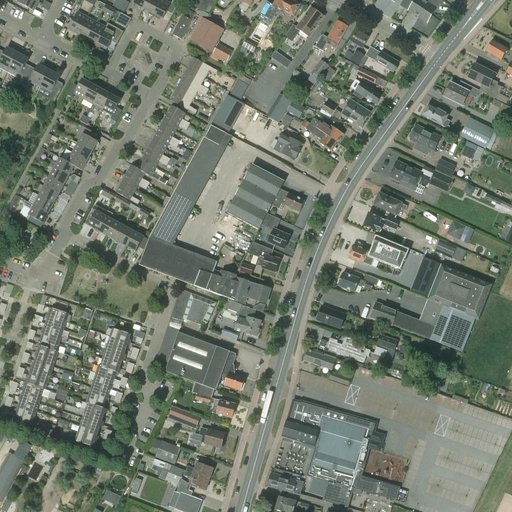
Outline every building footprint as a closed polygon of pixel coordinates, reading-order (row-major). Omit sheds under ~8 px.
[(39,2),(35,0),(18,0),(17,3),(34,12),(39,2)] [(114,0),(116,1),(113,6),(124,13),(129,4),(122,0),(114,0)] [(138,10),(142,12),(148,0),(136,0),(134,5),(139,7),(138,10)] [(160,0),(148,0),(142,12),(143,12),(144,10),(149,12),(147,15),(152,17),(160,0)] [(171,4),(162,0),(160,0),(152,17),(156,19),(158,17),(168,22),(178,4),(179,4),(181,0),(175,0),(174,2),(173,1),(171,4)] [(209,15),(215,3),(208,0),(199,0),(196,8),(209,15)] [(276,0),(273,6),(267,2),(260,15),(271,21),(278,9),(285,13),(293,17),(300,5),(291,0),(276,0)] [(396,0),(401,4),(410,10),(408,12),(426,24),(442,0),(441,0),(396,0)] [(100,3),(97,1),(94,5),(98,7),(97,8),(103,12),(106,6),(100,3)] [(115,11),(106,6),(103,12),(112,17),(115,11)] [(299,31),(309,38),(324,16),(311,8),(297,29),(293,26),(285,37),(292,42),(299,31)] [(195,14),(186,10),(173,36),(181,40),(195,14)] [(68,30),(78,35),(88,18),(78,12),(68,30)] [(202,17),(190,40),(212,52),(224,29),(202,17)] [(88,40),(97,23),(88,18),(78,35),(88,40)] [(323,52),(327,44),(335,48),(347,27),(337,21),(328,38),(321,35),(315,47),(323,52)] [(88,40),(97,46),(107,28),(97,23),(88,40)] [(260,23),(251,39),(259,43),(268,27),(260,23)] [(123,33),(118,30),(109,24),(107,28),(97,46),(107,51),(112,41),(117,44),(123,33)] [(351,43),(349,42),(346,47),(352,50),(355,45),(362,49),(368,38),(357,32),(351,43)] [(507,48),(492,41),(486,52),(501,60),(507,48)] [(232,51),(219,44),(219,43),(213,54),(227,62),(232,51)] [(365,62),(368,58),(370,59),(393,72),(399,63),(381,53),(381,54),(370,47),(365,56),(366,57),(363,60),(365,62)] [(3,56),(0,54),(0,66),(10,71),(20,51),(15,48),(14,50),(8,48),(6,53),(5,53),(3,56)] [(17,82),(22,85),(30,71),(26,68),(28,65),(27,64),(30,59),(24,56),(26,54),(20,51),(10,71),(15,74),(17,70),(22,73),(17,82)] [(358,66),(364,56),(356,52),(350,62),(358,66)] [(194,58),(188,69),(205,79),(209,72),(212,73),(217,76),(219,72),(194,58)] [(329,67),(321,60),(312,72),(320,79),(329,67)] [(40,90),(52,68),(47,65),(45,67),(40,64),(37,70),(36,69),(34,73),(30,71),(22,85),(28,88),(32,80),(37,83),(36,84),(41,88),(40,90)] [(479,91),(496,99),(502,87),(491,82),(495,75),(475,64),(472,71),(470,70),(467,75),(469,76),(468,77),(482,84),(479,91)] [(57,71),(52,68),(40,90),(41,90),(41,88),(51,94),(48,99),(54,102),(64,84),(63,84),(61,88),(57,85),(59,82),(59,81),(61,76),(56,73),(57,71)] [(330,80),(335,73),(329,68),(324,75),(322,78),(325,81),(327,78),(330,80)] [(377,77),(359,68),(356,75),(374,84),(377,77)] [(201,86),(205,79),(188,69),(182,79),(207,93),(209,90),(201,86)] [(73,84),(67,96),(72,99),(74,95),(84,100),(93,83),(89,81),(88,83),(82,79),(78,87),(73,84)] [(182,79),(176,90),(194,100),(197,93),(205,97),(207,93),(182,79)] [(239,80),(231,94),(242,100),(249,85),(239,80)] [(364,96),(376,104),(381,96),(368,87),(367,88),(355,80),(350,87),(356,91),(353,95),(361,100),(364,96)] [(480,91),(460,81),(457,87),(451,83),(444,97),(462,106),(468,94),(476,98),(480,91)] [(319,82),(311,92),(315,95),(322,85),(319,82)] [(98,85),(93,83),(84,100),(93,105),(102,90),(97,87),(98,85)] [(102,90),(93,105),(103,111),(112,93),(103,88),(102,90)] [(189,107),(194,100),(176,90),(170,101),(195,115),(197,112),(192,109),(193,109),(189,107)] [(116,95),(112,93),(103,111),(112,116),(110,119),(116,122),(122,111),(117,108),(122,98),(116,95)] [(282,96),(276,110),(284,113),(291,99),(282,96)] [(215,121),(231,130),(244,106),(228,97),(215,121)] [(503,104),(494,99),(489,109),(498,114),(511,120),(511,108),(502,104),(503,104)] [(305,109),(293,101),(286,112),(299,119),(305,109)] [(342,114),(361,127),(370,113),(351,101),(342,114)] [(321,110),(325,113),(331,117),(332,116),(338,120),(342,114),(335,110),(337,108),(327,102),(321,110)] [(442,126),(446,119),(449,114),(429,103),(423,115),(442,126)] [(166,115),(188,127),(190,124),(182,120),(186,114),(171,106),(166,115)] [(166,115),(161,124),(176,132),(178,127),(193,135),(195,131),(188,128),(188,127),(166,115)] [(292,119),(286,115),(281,124),(288,127),(292,119)] [(498,133),(494,131),(469,119),(460,136),(485,149),(486,148),(490,150),(498,133)] [(321,121),(316,128),(319,130),(319,129),(338,143),(344,134),(331,126),(330,127),(321,121)] [(302,127),(321,140),(319,143),(332,152),(338,143),(319,129),(319,130),(316,128),(311,125),(310,124),(310,125),(309,126),(305,123),(302,127)] [(176,132),(161,124),(156,133),(178,145),(180,142),(172,138),(176,132)] [(173,246),(232,138),(211,126),(205,138),(204,137),(150,237),(139,265),(190,284),(196,267),(193,266),(197,255),(173,246)] [(440,138),(417,126),(410,140),(417,144),(417,145),(425,149),(425,148),(433,152),(440,138)] [(86,129),(78,144),(92,152),(97,142),(94,140),(97,135),(86,129)] [(261,147),(264,137),(246,131),(242,141),(261,147)] [(178,145),(156,133),(151,142),(166,150),(169,145),(176,149),(178,145)] [(303,145),(283,134),(278,144),(283,147),(280,152),(294,160),(303,145)] [(468,141),(462,154),(476,161),(482,148),(468,141)] [(166,150),(151,142),(147,151),(168,163),(175,167),(177,164),(162,156),(166,150)] [(87,162),(92,152),(78,144),(73,154),(87,162)] [(168,163),(147,151),(142,160),(156,168),(159,162),(166,167),(168,163)] [(73,154),(68,163),(67,163),(74,167),(82,171),(87,162),(73,154)] [(70,175),(74,167),(67,163),(68,163),(60,159),(55,167),(70,175)] [(455,166),(440,159),(435,170),(451,177),(455,166)] [(156,168),(142,160),(137,169),(145,174),(158,181),(160,178),(152,174),(156,168)] [(423,175),(423,173),(422,173),(397,162),(390,178),(402,183),(401,186),(422,195),(425,188),(418,185),(423,175)] [(261,226),(268,214),(272,206),(280,190),(285,182),(252,165),(234,199),(227,213),(259,231),(261,226)] [(145,174),(137,169),(131,166),(126,175),(148,187),(150,184),(142,180),(145,174)] [(65,185),(70,175),(55,167),(50,177),(65,185)] [(425,167),(422,173),(423,173),(423,175),(432,179),(435,171),(425,167)] [(454,180),(436,172),(430,184),(448,193),(454,180)] [(126,175),(121,184),(136,192),(139,186),(146,190),(148,187),(126,175)] [(50,177),(45,187),(59,195),(65,185),(50,177)] [(470,177),(468,183),(489,191),(491,184),(470,177)] [(67,195),(71,197),(71,198),(79,184),(78,184),(74,182),(72,180),(65,194),(67,195)] [(136,192),(121,184),(116,193),(138,205),(140,202),(132,198),(136,192)] [(475,188),(467,185),(466,186),(463,193),(471,196),(474,190),(475,188)] [(54,204),(59,195),(45,187),(40,197),(54,204)] [(113,202),(113,201),(116,197),(103,190),(100,195),(113,202)] [(280,190),(272,206),(279,210),(282,204),(300,212),(305,201),(280,190)] [(375,206),(397,216),(400,209),(406,212),(408,207),(380,194),(379,196),(377,197),(374,202),(376,204),(375,206)] [(485,199),(511,211),(511,206),(487,195),(485,199)] [(40,197),(35,206),(49,214),(54,204),(40,197)] [(119,203),(124,206),(126,202),(116,197),(113,201),(119,204),(119,203)] [(56,214),(60,216),(61,217),(68,203),(64,201),(62,199),(54,213),(56,214)] [(136,207),(126,202),(124,206),(134,211),(136,207)] [(44,224),(49,214),(35,206),(29,217),(44,224)] [(88,225),(99,231),(107,216),(106,216),(108,213),(104,211),(102,214),(97,211),(98,208),(95,207),(92,213),(91,213),(85,224),(88,225)] [(145,212),(136,207),(134,211),(143,216),(145,212)] [(99,231),(108,236),(112,228),(116,221),(111,219),(114,214),(109,211),(108,213),(106,216),(107,216),(99,231)] [(382,217),(370,212),(365,225),(377,230),(379,223),(385,226),(396,230),(399,221),(388,216),(386,220),(381,218),(382,217)] [(280,220),(268,214),(261,226),(267,228),(265,233),(268,234),(265,241),(284,249),(289,237),(276,231),(280,220)] [(112,228),(108,236),(117,241),(125,227),(116,221),(112,228)] [(460,240),(466,228),(454,222),(448,235),(460,240)] [(125,227),(117,241),(127,246),(135,232),(125,227)] [(135,232),(127,246),(136,252),(144,237),(135,232)] [(373,245),(370,252),(354,245),(349,257),(372,266),(375,259),(401,270),(406,259),(410,249),(376,235),(372,245),(373,245)] [(440,241),(436,252),(461,263),(466,252),(440,241)] [(259,257),(256,265),(276,272),(280,259),(269,256),(271,249),(254,242),(248,254),(259,257)] [(217,262),(197,255),(193,266),(196,267),(190,284),(207,291),(212,278),(217,262)] [(428,298),(441,265),(424,258),(411,292),(428,298)] [(254,268),(243,264),(240,273),(251,276),(254,268)] [(376,303),(370,318),(412,334),(412,333),(462,352),(489,283),(442,265),(428,300),(444,306),(436,327),(398,313),(398,311),(376,303)] [(223,282),(212,278),(207,291),(245,303),(247,297),(266,303),(271,289),(251,283),(251,282),(239,278),(239,280),(235,279),(235,277),(223,273),(223,274),(225,274),(223,282)] [(360,279),(343,273),(338,285),(355,292),(358,284),(372,290),(373,285),(376,286),(378,280),(366,275),(363,281),(359,280),(360,279)] [(6,284),(3,293),(10,295),(10,296),(13,287),(6,284)] [(190,300),(192,294),(181,290),(179,296),(190,300)] [(185,316),(183,320),(205,327),(217,303),(192,294),(190,300),(188,305),(186,311),(185,316)] [(179,296),(177,301),(188,305),(190,300),(179,296)] [(175,307),(186,311),(188,305),(177,301),(175,307)] [(185,316),(186,311),(175,307),(173,312),(185,316)] [(322,307),(318,319),(341,328),(346,316),(322,307)] [(49,313),(48,316),(67,323),(70,315),(52,309),(50,313),(49,313)] [(85,318),(92,320),(95,311),(88,309),(85,318)] [(183,322),(183,320),(185,316),(173,312),(171,318),(183,322)] [(48,319),(46,324),(65,330),(67,323),(48,316),(47,319),(48,319)] [(248,317),(247,320),(239,318),(236,330),(257,336),(261,321),(248,317)] [(183,322),(171,318),(169,324),(181,327),(183,322)] [(44,328),(43,331),(62,338),(65,330),(46,324),(45,328),(44,328)] [(169,324),(168,329),(179,333),(181,327),(169,324)] [(113,329),(111,337),(130,344),(131,341),(130,340),(131,336),(113,329)] [(177,338),(179,333),(168,329),(166,335),(177,338)] [(43,334),(41,339),(60,345),(62,338),(43,331),(42,334),(43,334)] [(166,372),(195,382),(214,390),(216,391),(222,377),(227,380),(225,385),(241,391),(245,379),(229,373),(236,355),(179,333),(177,338),(175,344),(174,349),(172,355),(170,361),(168,366),(166,372)] [(177,338),(166,335),(164,340),(175,344),(177,338)] [(387,349),(394,352),(398,341),(380,335),(376,345),(387,349)] [(129,347),(130,344),(111,337),(108,345),(127,351),(128,347),(129,347)] [(396,352),(394,352),(387,349),(387,351),(376,347),(374,354),(370,353),(371,351),(365,349),(365,347),(360,345),(361,343),(345,337),(342,345),(337,344),(338,341),(330,339),(326,349),(336,352),(336,354),(351,359),(351,358),(355,359),(354,360),(364,364),(366,357),(368,357),(370,354),(382,358),(381,360),(382,360),(383,358),(384,359),(392,362),(396,352)] [(41,347),(57,352),(60,345),(41,339),(40,343),(39,343),(37,346),(41,347)] [(164,340),(162,346),(174,349),(175,344),(164,340)] [(36,354),(56,361),(59,353),(57,352),(41,347),(37,346),(33,344),(32,349),(37,351),(36,354)] [(127,351),(108,345),(106,352),(125,359),(127,356),(125,355),(127,351)] [(172,355),(174,349),(162,346),(160,351),(172,355)] [(327,357),(308,350),(304,360),(333,370),(337,358),(328,355),(327,357)] [(172,355),(160,351),(158,357),(170,361),(172,355)] [(124,362),(125,359),(106,352),(103,360),(121,366),(123,361),(124,362)] [(36,362),(54,368),(56,361),(36,354),(35,357),(37,358),(36,362)] [(157,362),(168,366),(170,361),(158,357),(157,362)] [(121,366),(103,360),(101,366),(99,366),(119,373),(120,374),(122,371),(120,370),(121,366)] [(33,366),(32,369),(51,376),(54,368),(36,362),(34,366),(33,366)] [(157,362),(155,368),(166,372),(168,366),(157,362)] [(118,377),(119,373),(99,366),(97,374),(115,380),(117,376),(118,377)] [(32,372),(30,377),(49,383),(51,376),(32,369),(31,372),(32,372)] [(434,390),(445,393),(446,393),(447,388),(452,374),(444,371),(443,375),(438,374),(434,390)] [(348,386),(350,379),(331,373),(329,379),(348,386)] [(115,380),(97,374),(94,381),(114,388),(115,385),(114,385),(115,380)] [(25,383),(44,390),(46,391),(49,383),(30,377),(29,381),(28,380),(27,383),(25,382),(25,383)] [(113,391),(114,388),(94,381),(92,389),(110,395),(112,391),(113,391)] [(214,391),(214,390),(195,382),(192,393),(197,394),(195,400),(210,404),(213,405),(211,413),(232,419),(236,406),(211,399),(214,391)] [(26,387),(24,391),(42,397),(44,390),(25,383),(24,386),(26,387)] [(110,395),(92,389),(89,396),(109,403),(110,400),(109,400),(110,395)] [(42,397),(24,391),(23,395),(21,395),(20,398),(39,405),(42,397)] [(108,406),(109,403),(89,396),(86,404),(88,404),(108,411),(108,410),(105,409),(106,406),(108,406)] [(37,412),(39,405),(20,398),(19,401),(21,402),(19,406),(37,412)] [(283,438),(283,437),(285,438),(284,441),(301,446),(313,449),(305,476),(329,483),(324,502),(349,509),(355,489),(396,501),(400,488),(362,477),(374,433),(366,431),(366,430),(355,427),(355,425),(353,421),(351,420),(352,417),(301,403),(301,404),(295,402),(294,405),(291,404),(281,437),(283,438)] [(108,411),(88,404),(86,412),(104,418),(105,413),(107,414),(108,411)] [(37,412),(19,406),(18,410),(16,410),(15,413),(34,420),(37,412)] [(201,418),(172,407),(168,419),(196,430),(201,418)] [(102,422),(104,418),(86,412),(83,419),(103,426),(104,423),(102,422)] [(32,427),(34,420),(15,413),(14,416),(16,416),(14,421),(32,427)] [(81,427),(99,433),(100,428),(102,429),(103,426),(83,419),(81,427)] [(81,427),(78,434),(98,441),(99,438),(97,437),(99,433),(81,427)] [(200,443),(205,444),(221,448),(225,434),(201,428),(200,435),(202,436),(200,443)] [(98,441),(78,434),(76,442),(94,448),(95,443),(97,444),(98,441)] [(166,462),(166,463),(175,467),(178,458),(181,448),(162,441),(155,458),(166,462)] [(175,467),(166,463),(161,476),(166,478),(165,481),(178,486),(182,475),(192,479),(189,485),(205,492),(209,480),(185,471),(175,467)] [(185,471),(209,480),(214,469),(200,464),(197,465),(195,470),(186,466),(185,471)] [(58,482),(80,493),(87,478),(65,467),(58,482)] [(304,483),(297,481),(298,480),(272,473),(268,486),(300,496),(304,483)] [(134,484),(131,493),(136,495),(139,486),(134,484)] [(180,494),(175,510),(181,511),(197,511),(201,502),(191,498),(193,492),(189,491),(189,490),(179,487),(177,493),(180,494)] [(105,498),(119,505),(123,495),(109,489),(105,498)] [(310,505),(279,497),(275,510),(282,511),(293,511),(295,508),(308,511),(310,505)]
